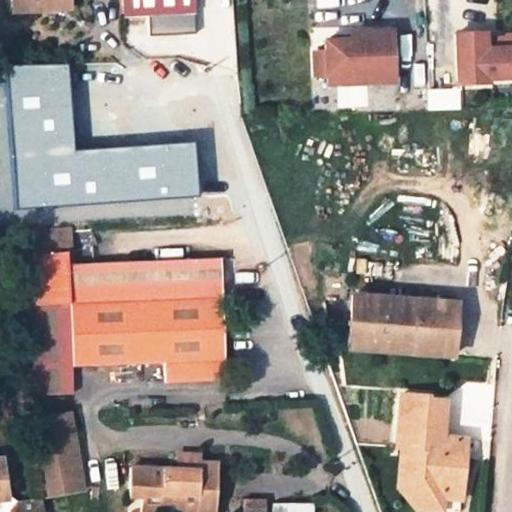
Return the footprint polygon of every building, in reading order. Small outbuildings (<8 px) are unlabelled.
[(13,0),(14,11),(70,8),(69,0),(13,0)] [(196,12),(195,0),(123,0),(125,16),(196,12)] [(395,83),(393,33),(353,35),(354,42),(329,43),(329,55),(330,76),(330,86),(395,83)] [(487,35),(457,36),(459,86),(489,85),(489,81),(511,80),(511,37),(508,38),(508,41),(509,50),(487,51),(487,42),(487,35)] [(487,42),(487,51),(509,50),(508,41),(487,42)] [(330,76),(329,55),(317,55),(318,76),(330,76)] [(33,254),(35,307),(69,306),(68,266),(67,253),(33,254)] [(223,381),(222,301),(220,260),(68,266),(69,306),(71,366),(162,363),(163,382),(223,381)] [(353,291),(347,344),(451,355),(456,302),(353,291)] [(27,396),(72,395),(71,366),(69,306),(35,307),(23,307),(27,396)] [(425,395),(400,392),(394,444),(399,445),(413,447),(408,482),(417,494),(428,495),(449,496),(450,484),(468,486),(471,457),(459,456),(459,448),(463,444),(464,438),(440,435),(444,399),(426,397),(425,395)] [(473,439),(464,438),(463,444),(459,448),(459,456),(471,457),(473,439)] [(408,482),(413,447),(399,445),(394,486),(410,507),(447,510),(449,496),(428,495),(417,494),(408,482)] [(48,457),(52,494),(88,490),(84,454),(48,457)] [(196,455),(175,454),(175,472),(196,472),(196,467),(196,455)] [(0,504),(1,504),(9,495),(7,458),(0,458),(0,504)] [(212,511),(216,468),(196,467),(196,472),(175,472),(127,469),(126,492),(140,493),(138,511),(212,511)] [(468,486),(450,484),(449,496),(467,498),(468,486)] [(1,511),(10,511),(18,504),(9,495),(1,504),(1,511)] [(43,511),(42,500),(18,504),(10,511),(43,511)]
